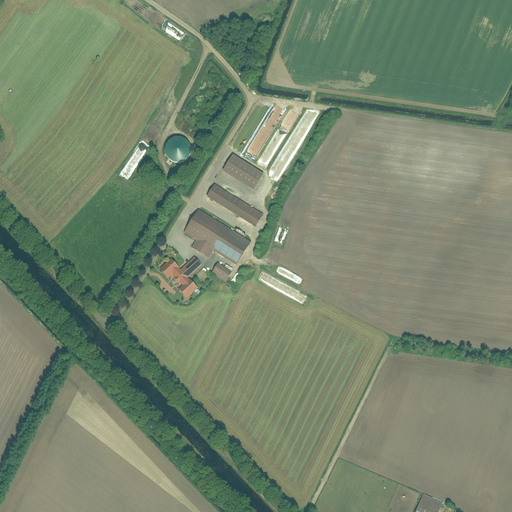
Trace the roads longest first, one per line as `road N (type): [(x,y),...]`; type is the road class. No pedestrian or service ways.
road 1 (unclassified): [(0,213),(282,511)]
road 2 (track): [(308,511),(387,352)]
